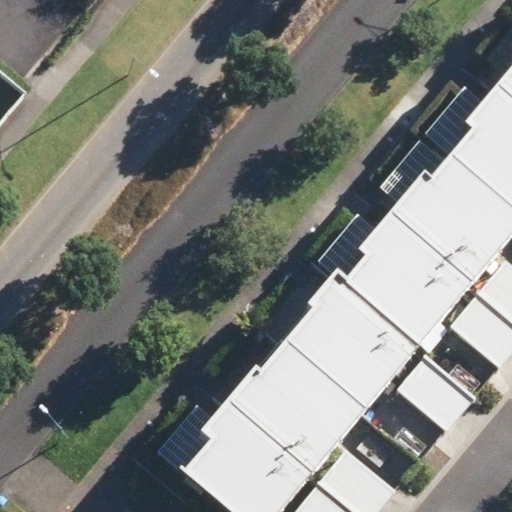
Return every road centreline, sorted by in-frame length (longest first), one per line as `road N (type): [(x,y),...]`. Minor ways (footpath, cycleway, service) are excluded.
road 1 (residential): [(392,0),(0,453)]
road 2 (residential): [(0,286),(243,0)]
